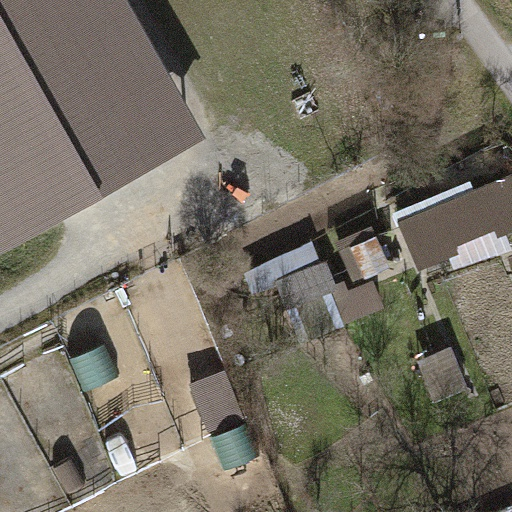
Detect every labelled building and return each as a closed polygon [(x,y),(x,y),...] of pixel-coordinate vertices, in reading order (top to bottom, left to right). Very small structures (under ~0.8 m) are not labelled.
[(132,0),(0,0),(0,262),(216,148),(132,0)] [(511,225),(511,174),(510,169),(397,219),(417,265),(511,225)] [(303,345),(389,323),(377,277),(390,274),(379,230),(346,239),(358,284),(336,290),(326,254),(282,266),(303,345)] [(217,433),(245,421),(206,328),(178,339),(217,433)] [(450,346),(418,359),(434,397),(466,384),(450,346)]
